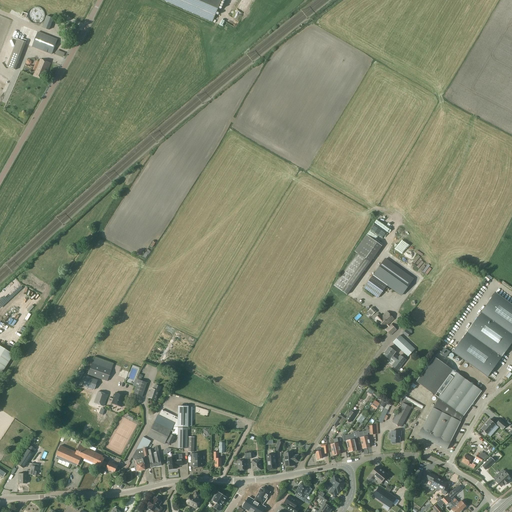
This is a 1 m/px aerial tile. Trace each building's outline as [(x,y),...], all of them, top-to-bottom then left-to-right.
[(222,0),(165,0),(213,21),(222,0)] [(28,14),(28,15),(28,16),(28,17),(28,18),(28,19),(29,19),(29,20),(30,21),(31,22),(32,23),(33,23),(34,23),(35,24),(36,24),(37,24),(38,24),(38,23),(39,23),(40,23),(41,22),(42,22),(42,21),(43,21),(43,20),(44,19),(44,18),(44,17),(45,16),(45,15),(44,14),(44,13),(44,12),(43,11),(43,10),(42,9),(41,9),(41,8),(40,8),(39,7),(38,7),(37,7),(36,7),(35,7),(34,7),(33,8),(32,8),(31,9),(30,10),(29,11),(28,12),(28,13),(28,14)] [(43,30),(47,31),(51,21),(46,20),(43,30)] [(38,32),(35,39),(32,46),(32,47),(52,55),(57,40),(38,32)] [(15,70),(26,44),(17,40),(7,66),(15,70)] [(44,80),(50,63),(40,59),(33,76),(44,80)] [(83,87),(85,83),(70,77),(68,82),(83,87)] [(346,295),(357,281),(370,262),(382,246),(367,235),(355,251),(357,253),(355,256),(351,262),(334,286),(346,295)] [(378,298),(387,286),(401,296),(413,279),(385,259),(365,288),(378,298)] [(487,377),(511,342),(511,304),(495,292),(453,352),(487,377)] [(379,315),(376,318),(375,319),(378,322),(384,328),(394,319),(387,312),(382,316),(380,314),(379,315)] [(392,326),(385,333),(390,336),(396,330),(392,326)] [(408,356),(414,349),(399,336),(393,342),(408,356)] [(0,375),(13,355),(0,346),(0,375)] [(398,357),(394,354),(396,352),(389,347),(384,353),(391,358),(395,361),(392,366),(398,370),(406,359),(400,355),(398,357)] [(444,348),(440,354),(445,358),(450,352),(444,348)] [(482,391),(434,357),(416,382),(439,398),(437,402),(435,401),(418,435),(446,449),(464,415),(482,391)] [(107,381),(111,370),(92,364),(88,375),(107,381)] [(94,390),(98,381),(86,377),(83,386),(94,390)] [(142,397),(147,383),(138,380),(133,394),(142,397)] [(159,391),(161,386),(156,384),(154,390),(151,389),(148,397),(156,400),(159,391)] [(421,401),(419,404),(406,396),(411,387),(408,385),(402,397),(422,408),(425,404),(421,401)] [(419,396),(423,391),(420,389),(417,387),(413,392),(419,396)] [(104,406),(108,395),(98,391),(94,403),(104,406)] [(122,407),(126,396),(116,393),(112,403),(122,407)] [(401,427),(411,407),(403,403),(393,422),(401,427)] [(179,419),(179,426),(189,426),(189,407),(179,407),(179,419)] [(162,410),(159,416),(174,424),(175,424),(174,426),(179,426),(179,419),(162,410)] [(350,422),(355,414),(351,411),(346,420),(350,422)] [(164,444),(174,424),(159,416),(158,415),(156,420),(148,436),(164,444)] [(500,419),(497,423),(503,428),(507,424),(500,419)] [(490,420),(481,429),(488,435),(496,425),(490,420)] [(188,448),(188,428),(179,428),(179,448),(188,448)] [(400,436),(401,431),(392,431),(392,433),(389,433),(389,438),(391,439),(391,442),(392,442),(392,443),(395,443),(396,443),(396,442),(399,442),(399,436),(400,436)] [(472,438),(466,448),(469,449),(474,439),(472,438)] [(491,450),(493,448),(485,440),(483,442),(491,450)] [(278,441),(275,450),(281,452),(284,443),(278,441)] [(83,447),(84,445),(80,444),(80,446),(79,445),(78,448),(76,452),(68,449),(69,447),(66,446),(66,447),(65,448),(61,446),(59,448),(56,455),(78,465),(82,457),(101,466),(102,466),(103,461),(105,458),(103,457),(103,456),(85,448),(83,447)] [(22,468),(34,450),(29,446),(16,465),(22,468)] [(149,456),(148,450),(147,448),(144,448),(143,448),(140,449),(137,450),(132,458),(135,459),(135,458),(137,458),(137,454),(139,454),(140,457),(140,459),(139,460),(140,461),(141,468),(142,470),(146,470),(144,462),(144,459),(145,459),(144,456),(149,456)] [(151,467),(157,466),(156,462),(154,453),(155,453),(154,449),(148,450),(149,456),(150,462),(151,467)] [(292,453),(284,454),(284,459),(283,459),(283,462),(284,462),(285,466),(293,466),(293,462),(298,462),(298,455),(292,455),(292,453)] [(192,467),(202,466),(202,454),(195,454),(195,455),(192,455),(192,461),(192,467)] [(275,454),(267,455),(268,469),(276,468),(275,454)] [(169,462),(168,462),(168,465),(169,465),(169,469),(177,469),(176,466),(179,465),(179,466),(183,465),(182,455),(177,455),(178,457),(176,458),(176,457),(168,458),(169,462)] [(468,465),(472,458),(466,455),(462,462),(468,465)] [(495,461),(491,457),(482,466),(485,470),(495,461)] [(115,472),(118,466),(112,463),(113,461),(110,460),(106,468),(115,472)] [(247,470),(246,460),(238,461),(238,463),(239,463),(239,466),(238,466),(239,471),(247,470)] [(253,471),(261,470),(260,460),(252,461),(253,471)] [(26,474),(27,474),(30,474),(36,475),(37,467),(31,466),(30,470),(27,470),(26,471),(26,473),(26,474)] [(380,484),(388,474),(377,466),(368,477),(375,483),(376,481),(380,484)] [(440,482),(441,480),(438,478),(439,477),(429,472),(426,478),(433,482),(431,484),(437,487),(440,482)] [(505,472),(496,481),(501,487),(504,484),(505,485),(509,481),(508,480),(511,477),(509,475),(508,474),(507,474),(505,472)] [(26,474),(26,473),(23,473),(23,474),(18,474),(18,483),(26,483),(27,474),(26,474)] [(335,476),(334,475),(330,482),(334,484),(329,492),(335,495),(337,492),(338,492),(344,482),(338,478),(337,477),(336,476),(335,476)] [(440,482),(437,487),(443,490),(441,493),(445,495),(448,489),(445,488),(447,483),(441,480),(440,482)] [(309,487),(302,483),(295,493),(296,493),(295,496),(304,502),(304,501),(303,501),(311,489),(309,488),(309,487)] [(390,507),(396,498),(380,487),(373,496),(390,507)] [(259,494),(255,500),(263,504),(264,501),(265,502),(267,499),(266,498),(270,492),(262,488),(261,489),(259,492),(259,494)] [(452,501),(455,504),(458,501),(453,496),(457,493),(454,489),(447,496),(451,500),(452,501)] [(198,499),(200,495),(196,492),(194,497),(191,495),(187,503),(196,508),(200,500),(198,499)] [(227,497),(218,493),(216,496),(215,496),(213,499),(214,500),(213,501),(217,504),(214,508),(219,511),(222,506),(221,506),(223,503),(223,504),(225,501),(224,501),(227,497)] [(289,496),(284,503),(287,505),(287,506),(288,506),(287,508),(285,508),(291,511),(297,511),(299,509),(296,507),(299,502),(289,496)] [(320,508),(325,511),(329,511),(330,511),(331,511),(332,509),(332,508),(326,504),(328,501),(321,496),(319,500),(321,501),(319,504),(322,505),(320,508)] [(447,503),(451,500),(447,496),(438,503),(440,505),(445,501),(447,503)] [(156,498),(155,497),(154,500),(152,499),(148,505),(150,506),(149,507),(155,511),(155,510),(157,511),(156,511),(162,511),(164,509),(160,506),(160,507),(158,506),(161,501),(160,500),(160,499),(157,497),(156,498)] [(244,503),(242,506),(243,506),(243,507),(249,511),(251,511),(257,502),(254,501),(249,497),(249,498),(248,501),(247,500),(245,503),(244,503)] [(456,505),(461,511),(466,507),(461,501),(456,505)] [(257,502),(251,511),(262,511),(263,510),(264,507),(265,507),(262,505),(257,502)] [(436,511),(439,511),(442,510),(437,503),(433,507),(436,511)]
